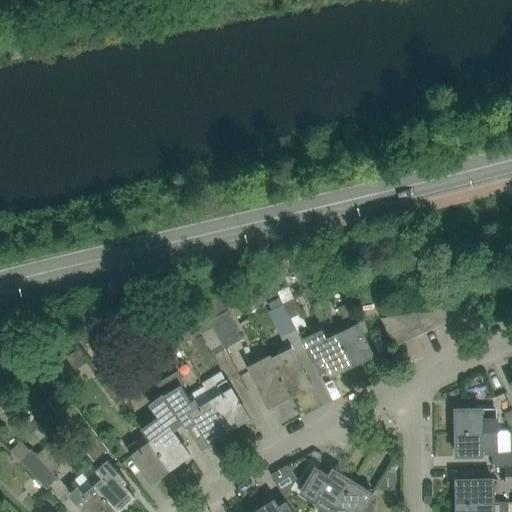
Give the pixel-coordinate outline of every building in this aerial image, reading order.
[(304,258),(293,263),(301,279),(312,274),(304,258)] [(296,298),(285,303),(292,317),(302,311),(296,298)] [(281,337),(297,329),(283,302),(268,310),(281,337)] [(347,302),(338,306),(344,318),(353,314),(347,302)] [(429,311),(436,326),(450,319),(448,308),(429,311)] [(228,311),(210,320),(226,348),(243,339),(228,311)] [(423,332),(436,326),(429,311),(414,313),(423,332)] [(414,313),(400,315),(410,338),(423,332),(414,313)] [(396,345),(410,338),(400,315),(383,318),(396,345)] [(359,324),(350,329),(338,334),(353,365),(374,355),(359,324)] [(213,327),(203,333),(214,354),(225,348),(213,327)] [(189,328),(178,330),(180,340),(191,339),(189,328)] [(180,340),(178,330),(165,331),(167,342),(180,340)] [(338,334),(327,340),(323,331),(306,339),(317,362),(324,358),(332,375),(353,365),(338,334)] [(121,333),(110,340),(117,350),(128,343),(121,333)] [(272,359),(291,396),(311,385),(292,346),(282,351),(284,353),(272,359)] [(80,347),(67,356),(73,366),(87,357),(80,347)] [(271,356),(250,367),(270,406),(291,396),(272,359),(271,356)] [(167,377),(157,383),(164,394),(184,423),(187,429),(198,422),(200,424),(210,441),(212,440),(220,435),(222,439),(230,434),(228,431),(230,430),(212,400),(204,386),(189,396),(182,385),(186,383),(179,371),(167,377)] [(221,371),(202,383),(204,386),(212,400),(230,430),(250,418),(240,400),(227,380),(221,371)] [(61,391),(48,401),(70,429),(83,419),(61,391)] [(159,417),(143,429),(146,433),(152,441),(172,468),(191,454),(179,438),(173,431),(184,423),(164,394),(149,404),(159,417)] [(493,408),(457,409),(457,432),(498,432),(498,431),(498,418),(493,418),(493,408)] [(33,417),(24,425),(36,438),(45,429),(33,417)] [(92,458),(107,450),(101,438),(96,441),(90,432),(93,430),(90,424),(80,430),(87,443),(85,444),(92,458)] [(498,432),(457,432),(457,455),(493,455),(494,455),(494,453),(494,445),(498,445),(498,432)] [(135,441),(127,447),(141,466),(153,482),(172,468),(152,441),(141,449),(135,441)] [(31,449),(19,460),(46,489),(57,478),(31,449)] [(105,478),(95,487),(116,511),(117,511),(135,497),(124,485),(127,482),(109,461),(98,471),(105,478)] [(296,479),(288,465),(271,475),(285,497),(296,479)] [(354,481),(334,469),(330,476),(317,468),(302,492),(316,501),(320,496),(338,507),(354,481)] [(71,495),(86,511),(116,511),(95,487),(81,472),(72,480),(76,485),(69,492),(71,495)] [(458,502),(495,502),(494,479),(458,479),(458,502)] [(362,511),(374,493),(354,481),(338,507),(335,511),(362,511)] [(279,507),(275,501),(257,511),(294,511),(288,502),(279,507)] [(494,511),(495,502),(458,502),(458,511),(494,511)]
